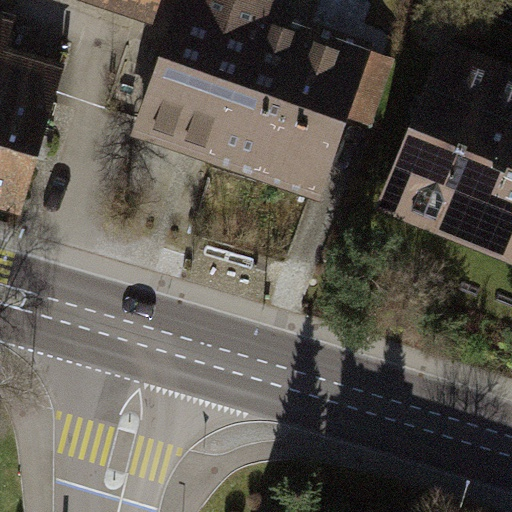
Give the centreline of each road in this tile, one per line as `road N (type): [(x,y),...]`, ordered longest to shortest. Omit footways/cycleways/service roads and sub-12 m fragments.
road 1 (secondary): [(148,338),(511,450)]
road 2 (residential): [(109,511),(113,466),(148,338)]
road 3 (secondary): [(0,293),(148,338)]
